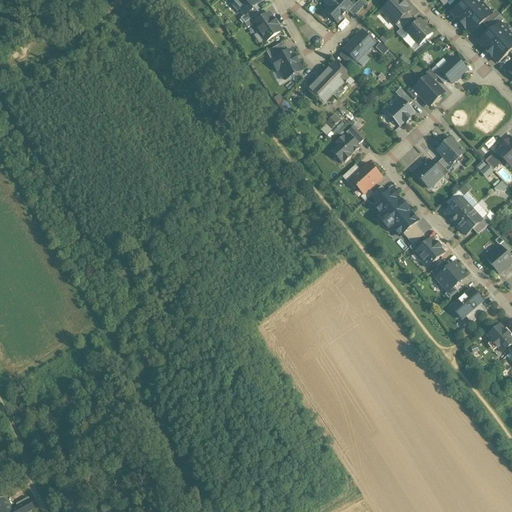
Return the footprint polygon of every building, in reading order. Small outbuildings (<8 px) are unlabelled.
[(231,0),(235,4),(232,6),(237,13),(240,10),(246,16),(263,1),(261,0),(231,0)] [(345,0),(336,0),(325,13),(338,25),(354,8),(345,0)] [(399,2),(397,0),(395,0),(383,11),(388,16),(387,18),(394,26),(409,12),(406,9),(407,8),(401,1),(399,2)] [(476,0),(467,0),(452,15),(461,25),(482,6),(476,0)] [(482,6),(461,25),(471,35),(492,16),(482,6)] [(260,14),(245,24),(248,29),(254,25),(263,19),(260,14)] [(263,19),(254,25),(266,43),(281,32),(277,27),(278,26),(274,20),(273,20),(269,15),(263,19)] [(433,35),(420,21),(407,33),(420,47),(433,35)] [(479,44),(489,54),(509,35),(500,25),(479,44)] [(362,33),(345,51),(357,62),(374,44),(362,33)] [(511,51),(511,38),(509,35),(489,54),(498,64),(511,51)] [(282,44),(267,53),(272,62),(288,54),(282,44)] [(288,54),(272,62),(277,72),(280,70),(286,81),(302,72),(298,64),(299,64),(295,56),(294,57),(291,52),(288,54)] [(440,72),(452,85),(467,72),(455,59),(440,72)] [(336,63),(308,92),(323,106),(333,96),(340,88),(350,77),(336,63)] [(428,78),(414,91),(430,107),(443,95),(428,78)] [(340,88),(333,96),(338,100),(345,92),(340,88)] [(402,100),(386,114),(400,128),(405,124),(407,125),(411,121),(410,119),(415,114),(402,100)] [(320,130),(327,136),(341,120),(334,115),(320,130)] [(360,149),(349,136),(345,139),(344,138),(336,145),(337,146),(331,152),(342,165),(360,149)] [(451,140),(438,152),(451,167),(464,154),(463,152),(462,150),(461,151),(451,140)] [(511,140),(509,143),(507,142),(501,147),(503,149),(497,154),(511,169),(511,167),(511,140)] [(492,154),(485,161),(493,170),(501,163),(492,154)] [(482,161),(476,166),(479,170),(485,165),(482,161)] [(429,162),(421,169),(419,169),(414,174),(429,190),(436,184),(436,181),(442,176),(429,162)] [(486,164),(480,172),(488,179),(494,171),(486,164)] [(361,172),(348,184),(355,191),(357,189),(364,196),(381,179),(369,165),(361,172)] [(356,166),(343,178),(348,184),(361,172),(356,166)] [(388,230),(391,227),(400,238),(418,223),(391,192),(374,207),(383,218),(380,220),(388,230)] [(462,199),(445,214),(451,221),(452,220),(456,225),(472,210),(462,199)] [(482,222),(472,210),(456,225),(455,226),(466,237),(482,222)] [(423,237),(410,249),(415,254),(428,242),(423,237)] [(511,252),(500,238),(495,242),(500,248),(507,256),(511,252)] [(428,242),(415,254),(427,269),(445,254),(440,249),(441,248),(437,243),(436,244),(432,239),(428,242)] [(511,261),(507,256),(500,248),(486,260),(499,275),(511,264),(511,261)] [(445,262),(431,273),(436,279),(450,268),(445,262)] [(450,268),(436,279),(448,293),(448,294),(455,288),(467,278),(455,264),(450,268)] [(455,288),(448,294),(448,293),(445,296),(450,301),(459,293),(455,288)] [(472,290),(451,309),(461,320),(465,317),(479,305),(482,302),(472,290)] [(479,305),(465,317),(472,324),(485,313),(479,305)] [(502,354),(511,345),(511,340),(500,327),(488,337),(502,354)] [(88,476),(79,481),(85,492),(93,487),(88,476)] [(5,499),(0,502),(0,511),(11,511),(5,499)] [(30,501),(11,511),(29,511),(35,509),(30,501)]
